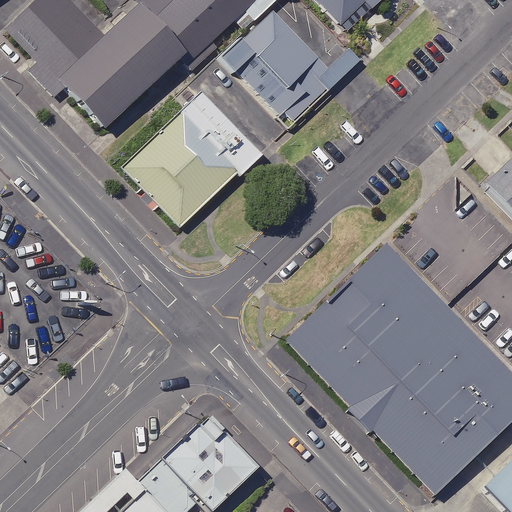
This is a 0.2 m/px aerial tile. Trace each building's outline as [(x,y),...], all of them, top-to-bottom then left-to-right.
[(167,0),(127,39),(111,23),(83,52),(33,1),(0,33),(0,71),(75,147),(157,67),(172,82),(236,19),(216,0),(167,0)] [(281,0),(330,48),(368,11),(357,0),(281,0)] [(323,95),(259,30),(203,85),(267,150),(323,95)] [(236,165),(180,108),(103,183),(160,240),(236,165)] [(511,154),(479,185),(511,220),(511,154)] [(434,499),(511,423),(511,380),(384,247),(284,344),(347,410),(345,413),(368,437),(371,435),(434,499)] [(210,511),(238,486),(190,435),(143,479),(173,511),(210,511)] [(502,511),(511,511),(511,462),(482,491),(502,511)] [(132,511),(123,502),(112,511),(132,511)]
